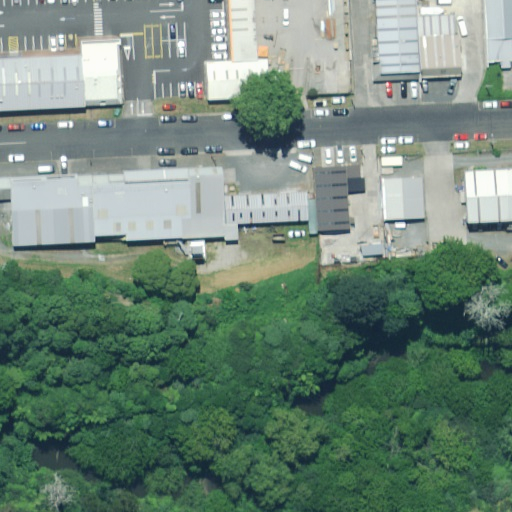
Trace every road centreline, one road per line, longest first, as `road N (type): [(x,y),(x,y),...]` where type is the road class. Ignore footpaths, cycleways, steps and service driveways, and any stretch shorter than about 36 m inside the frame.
road 1 (unclassified): [(511,120),(0,143)]
road 2 (unknown): [(327,128),(325,0)]
